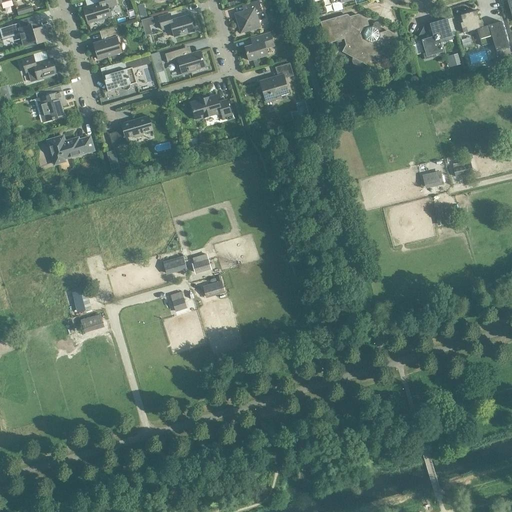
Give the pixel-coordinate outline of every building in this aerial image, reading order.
[(108,7),(116,5),(114,0),(98,0),(100,4),(83,8),(88,24),(97,21),(98,23),(100,24),(103,23),(104,21),(104,19),(111,17),(108,7)] [(248,10),(244,12),(235,14),(241,33),(260,28),(256,14),(262,12),(259,1),(252,3),(246,5),(248,10)] [(460,24),(463,33),(477,29),(482,47),(494,43),(496,52),(509,49),(502,22),(484,27),(482,20),(479,21),(477,11),(461,16),(463,23),(460,24)] [(170,14),(158,18),(162,30),(171,27),(174,37),(194,31),(190,16),(172,21),(170,14)] [(320,23),(327,44),(345,39),(347,46),(345,49),(346,53),(352,57),(353,58),(353,56),(356,55),(357,57),(362,60),(363,59),(364,63),(363,63),(363,64),(365,63),(371,67),(375,65),(382,53),(386,55),(394,53),(398,45),(396,36),(388,32),(379,35),(378,30),(373,28),(368,29),(366,20),(358,16),(349,18),(344,15),(320,23)] [(47,42),(43,27),(36,29),(34,25),(36,24),(34,17),(18,22),(19,24),(0,29),(0,30),(3,39),(20,34),(23,46),(36,42),(37,45),(47,42)] [(447,20),(431,25),(433,34),(431,38),(422,41),(425,51),(423,52),(425,60),(433,57),(432,55),(443,52),(439,40),(452,36),(447,20)] [(96,52),(97,56),(98,60),(121,53),(117,38),(119,37),(116,27),(99,32),(101,38),(107,36),(108,40),(94,44),(94,46),(94,47),(95,51),(96,52)] [(247,53),(248,56),(249,61),(268,56),(266,49),(274,46),(270,33),(250,39),(252,46),(246,48),(247,53)] [(191,71),(205,67),(200,52),(187,56),(184,49),(165,54),(167,63),(178,60),(182,75),(191,73),(191,71)] [(451,67),(460,64),(458,56),(448,58),(451,67)] [(22,61),(26,73),(35,70),(38,80),(57,75),(52,59),(36,64),(34,57),(22,61)] [(166,72),(163,60),(153,62),(156,74),(166,72)] [(108,92),(122,88),(123,88),(123,89),(124,90),(125,90),(126,90),(127,90),(128,90),(129,90),(129,89),(130,88),(130,87),(130,86),(130,85),(137,83),(132,68),(126,70),(124,62),(105,68),(107,76),(105,76),(106,80),(105,81),(108,92)] [(260,84),(266,103),(281,98),(280,94),(289,92),(285,79),(293,76),(290,64),(275,68),(278,77),(275,78),(275,79),(260,84)] [(411,77),(410,80),(410,84),(413,86),(417,84),(419,82),(418,78),(415,76),(411,77)] [(64,102),(63,102),(64,100),(62,92),(37,99),(44,122),(64,116),(61,107),(65,106),(64,102)] [(217,96),(191,103),(196,120),(221,113),(222,117),(231,115),(227,100),(219,103),(217,96)] [(109,134),(113,147),(127,142),(126,139),(134,136),(135,138),(143,136),(142,134),(153,131),(148,116),(137,120),(138,121),(131,122),(122,124),(123,130),(109,134)] [(94,151),(90,137),(79,141),(78,138),(65,142),(63,136),(47,141),(54,165),(65,162),(65,159),(79,155),(82,154),(94,151)] [(472,170),(470,160),(453,164),(456,177),(460,176),(459,173),(472,170)] [(122,168),(115,162),(111,168),(117,173),(122,168)] [(441,171),(422,176),(425,189),(444,185),(441,171)] [(444,206),(438,207),(441,225),(451,223),(450,213),(445,213),(444,206)] [(195,265),(193,265),(195,273),(210,269),(208,261),(209,261),(207,254),(193,258),(195,265)] [(186,271),(183,258),(163,263),(167,277),(186,271)] [(224,294),(221,282),(203,287),(206,299),(224,294)] [(78,312),(90,308),(85,291),(73,294),(78,312)] [(183,295),(171,299),(175,311),(187,308),(183,295)] [(100,315),(93,317),(81,321),(84,331),(103,326),(100,315)]
